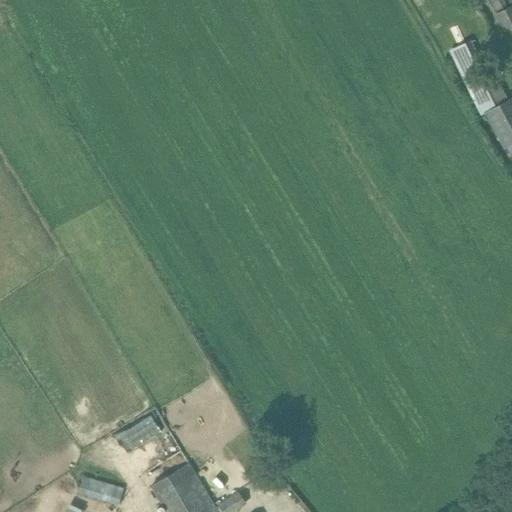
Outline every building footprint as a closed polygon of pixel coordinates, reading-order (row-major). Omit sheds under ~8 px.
[(507,38),(511,35),(511,4),(495,12),(507,38)] [(511,96),(485,111),(504,148),(511,143),(511,96)] [(151,435),(145,423),(118,436),(124,448),(151,435)] [(218,511),(189,463),(148,486),(163,511),(218,511)] [(78,493),(101,499),(106,483),(83,477),(78,493)] [(234,511),(247,504),(238,491),(217,505),(222,511),(234,511)]
